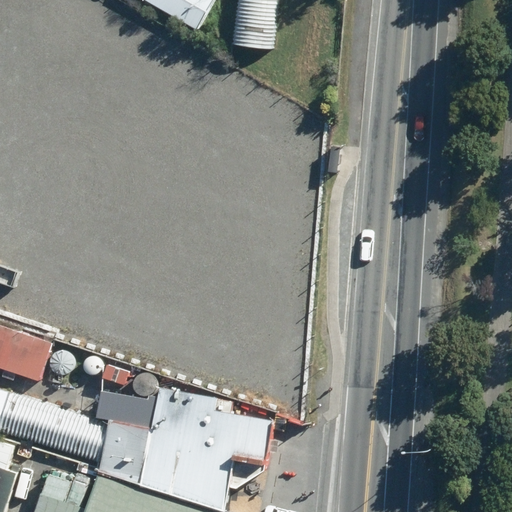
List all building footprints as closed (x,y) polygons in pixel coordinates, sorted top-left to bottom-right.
[(153,0),(204,30),(221,0),(153,0)] [(281,0),(247,0),(245,16),(279,20),(281,0)] [(0,324),(0,367),(47,382),(59,343),(0,324)] [(131,370),(105,362),(100,380),(126,387),(131,370)] [(260,384),(150,366),(143,411),(95,403),(85,444),(214,490),(221,444),(249,448),(260,384)] [(89,448),(43,432),(19,499),(48,509),(46,511),(241,511),(244,504),(89,448)] [(0,511),(6,511),(19,472),(0,465),(0,511)]
